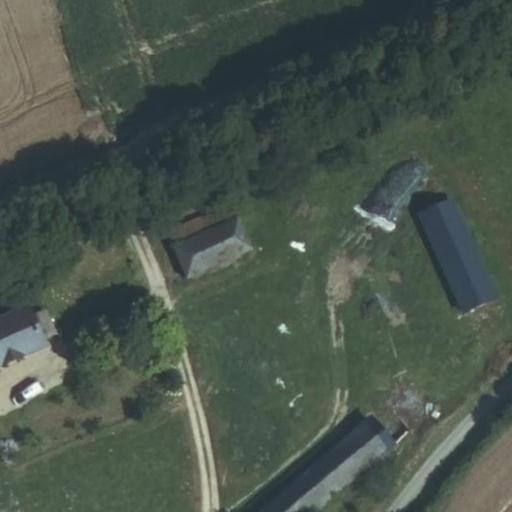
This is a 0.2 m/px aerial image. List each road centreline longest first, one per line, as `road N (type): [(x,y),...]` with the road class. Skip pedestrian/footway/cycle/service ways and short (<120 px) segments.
road 1 (track): [(454,0),(0,204)]
road 2 (track): [(205,511),(206,450),(126,182)]
road 3 (unclassified): [(511,384),(396,511)]
